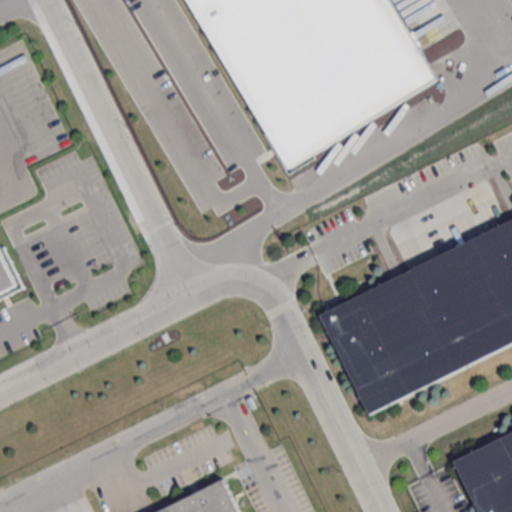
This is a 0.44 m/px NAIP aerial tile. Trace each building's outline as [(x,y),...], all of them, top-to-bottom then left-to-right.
[(190,0),(293,170),(443,80),(394,0),(190,0)] [(370,413),(511,343),(511,219),(322,314),(370,413)] [(0,293),(18,285),(0,249),(0,293)] [(478,511),(511,511),(511,431),(453,461),(478,511)] [(240,511),(226,482),(164,511),(240,511)]
